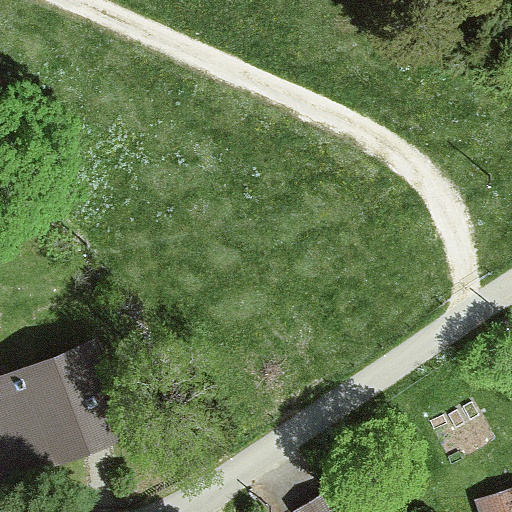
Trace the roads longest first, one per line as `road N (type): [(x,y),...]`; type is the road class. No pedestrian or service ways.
road 1 (track): [(476,315),(465,220),(427,176),(65,0)]
road 2 (unclassified): [(511,292),(177,511)]
